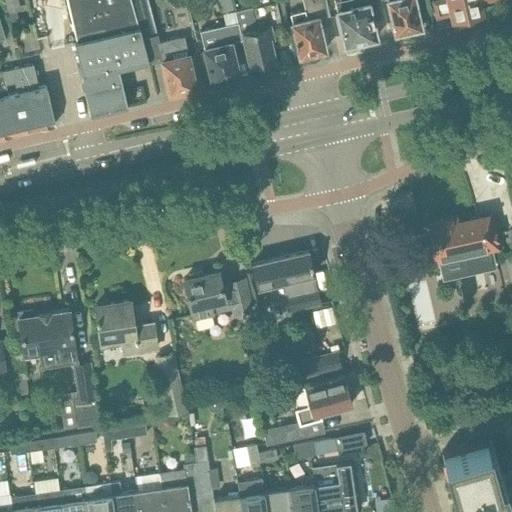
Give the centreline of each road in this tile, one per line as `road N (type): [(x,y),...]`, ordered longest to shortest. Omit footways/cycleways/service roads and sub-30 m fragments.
road 1 (residential): [(0,253),(167,217),(339,199)]
road 2 (tertiary): [(0,216),(325,138)]
road 3 (tertiary): [(318,112),(0,188)]
road 4 (residential): [(426,511),(339,199)]
road 5 (residential): [(307,73),(0,146)]
road 6 (residential): [(511,26),(307,73)]
road 7 (tertiary): [(511,68),(318,112)]
road 8 (tertiary): [(325,138),(511,94)]
road 9 (residential): [(339,199),(511,131)]
road 10 (unknown): [(76,170),(33,0)]
